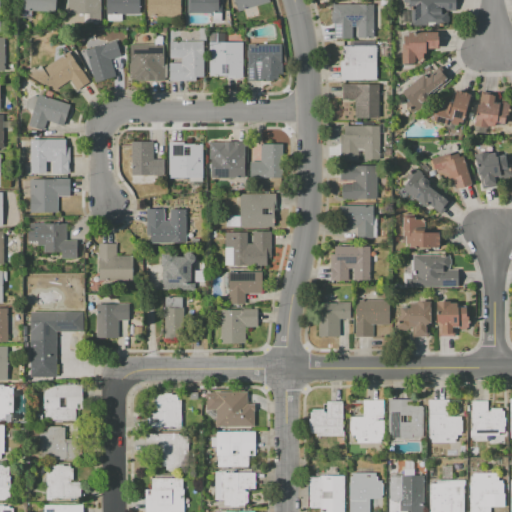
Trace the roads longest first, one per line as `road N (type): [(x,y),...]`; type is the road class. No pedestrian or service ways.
road 1 (residential): [(292,0),(305,42),(309,113),(307,226),(286,346),(287,511)]
road 2 (residential): [(511,367),(125,376)]
road 3 (residential): [(112,210),(102,133),(112,118),(309,113)]
road 4 (residential): [(494,368),(493,231)]
road 5 (residential): [(125,376),(116,399),(116,511)]
